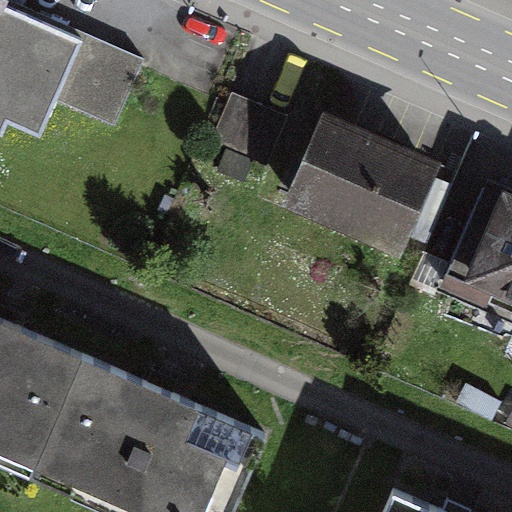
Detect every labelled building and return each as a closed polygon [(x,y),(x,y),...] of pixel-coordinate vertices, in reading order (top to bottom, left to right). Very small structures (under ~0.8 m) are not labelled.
[(75,33),(0,0),(0,115),(2,111),(35,126),(75,33)] [(388,132),(324,104),(284,196),(398,246),(438,154),(388,132)] [(511,188),(486,177),(446,270),(511,299),(511,188)] [(83,354),(0,318),(0,459),(31,473),(83,354)] [(225,511),(260,431),(83,354),(31,473),(121,511),(225,511)] [(472,511),(397,479),(382,511),(472,511)]
